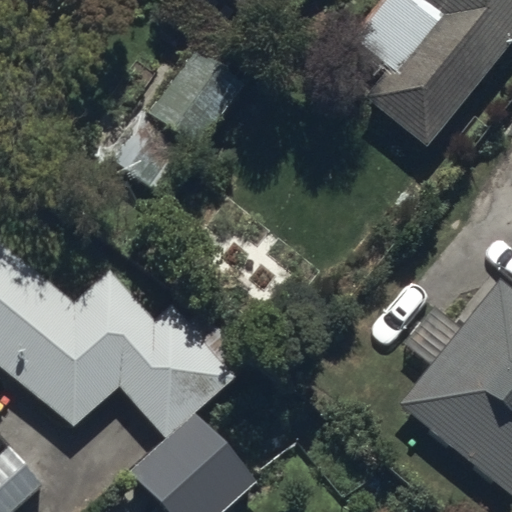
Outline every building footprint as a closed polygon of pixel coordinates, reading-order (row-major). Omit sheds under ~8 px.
[(221,0),(255,23),(270,0),(221,0)] [(511,49),(511,0),(385,0),(388,2),(347,53),(387,86),(367,110),(424,157),(511,49)] [(238,96),(188,58),(107,166),(157,204),(238,96)] [(119,267),(72,310),(0,252),(0,377),(73,436),(118,396),(160,444),(225,386),(119,267)] [(511,297),(500,287),(396,410),(511,507),(511,297)] [(208,411),(129,483),(155,511),(230,511),(268,478),(208,411)] [(0,511),(16,511),(42,490),(8,451),(0,457),(0,511)]
